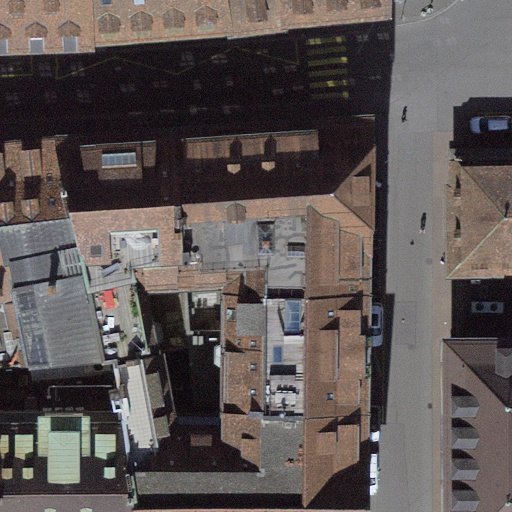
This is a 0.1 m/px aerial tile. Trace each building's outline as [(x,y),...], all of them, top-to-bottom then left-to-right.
[(0,0),(0,30),(20,30),(90,27),(190,19),(229,16),(225,0),(0,0)] [(225,0),(229,16),(308,7),(364,0),(225,0)] [(224,285),(357,286),(358,203),(359,121),(267,127),(176,133),(189,328),(224,328),(224,285)] [(117,351),(118,355),(191,344),(189,328),(176,133),(116,137),(57,141),(84,250),(106,353),(117,351)] [(0,359),(20,358),(22,383),(121,375),(118,355),(117,351),(106,353),(84,250),(57,141),(0,147),(0,359)] [(511,150),(454,152),(454,267),(511,266),(511,265),(511,150)] [(356,345),(357,286),(224,285),(224,328),(189,328),(191,344),(195,403),(355,404),(356,345)] [(191,344),(118,355),(121,375),(127,409),(125,409),(138,511),(353,511),(354,473),(355,404),(195,403),(191,344)] [(511,511),(511,344),(511,345),(454,345),(454,511),(511,511)] [(127,409),(121,375),(22,383),(20,358),(0,359),(0,511),(138,511),(125,409),(127,409)]
